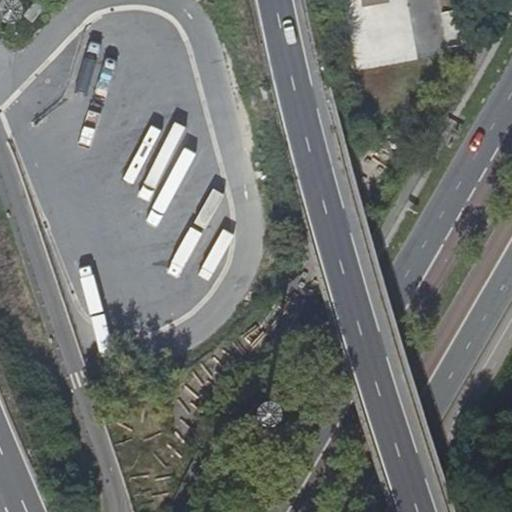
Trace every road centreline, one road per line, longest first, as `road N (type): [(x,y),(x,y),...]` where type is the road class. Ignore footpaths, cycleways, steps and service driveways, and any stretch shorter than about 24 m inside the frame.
road 1 (motorway): [(418,511),(319,190),(280,0)]
road 2 (primary): [(511,93),(267,511)]
road 3 (primary): [(371,511),(511,270)]
